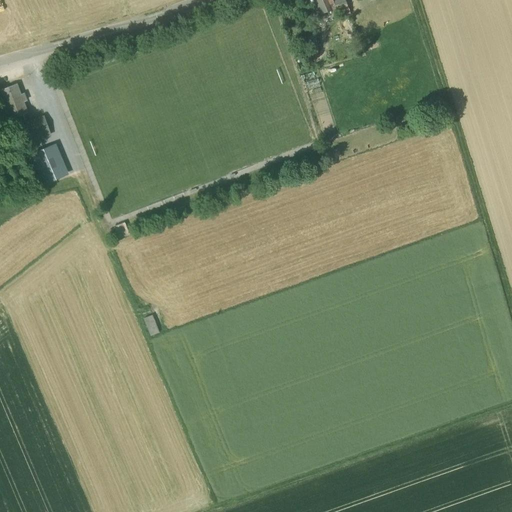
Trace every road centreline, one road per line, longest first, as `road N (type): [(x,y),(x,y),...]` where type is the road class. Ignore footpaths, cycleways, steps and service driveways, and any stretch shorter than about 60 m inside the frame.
road 1 (track): [(217,509),(49,55)]
road 2 (track): [(511,405),(210,511)]
road 3 (track): [(417,0),(511,302)]
road 4 (unclassified): [(202,0),(0,69)]
